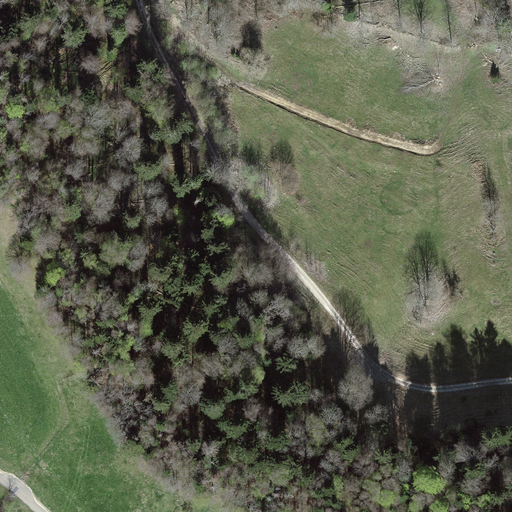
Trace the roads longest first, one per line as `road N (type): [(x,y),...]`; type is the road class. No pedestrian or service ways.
road 1 (track): [(140,0),(214,158),(360,350),(415,385),(511,379)]
road 2 (track): [(158,0),(232,75),(358,133),(419,149),(442,139),(462,47)]
